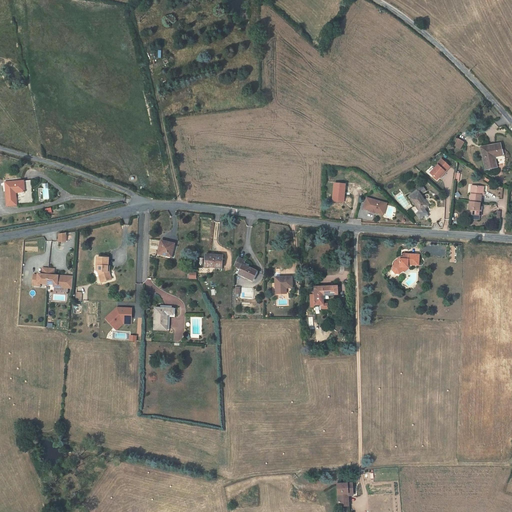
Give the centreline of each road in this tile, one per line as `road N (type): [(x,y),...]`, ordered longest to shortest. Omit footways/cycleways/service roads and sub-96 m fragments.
road 1 (unclassified): [(511,236),(344,227),(148,203),(0,236)]
road 2 (track): [(356,228),(365,494)]
road 3 (unclassified): [(373,0),(444,49),(511,124)]
road 4 (track): [(148,203),(0,148)]
